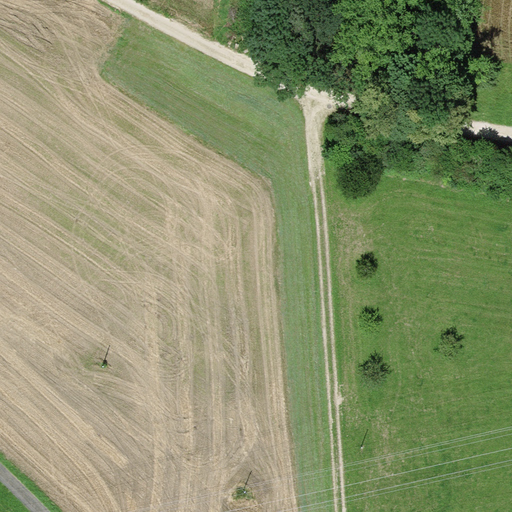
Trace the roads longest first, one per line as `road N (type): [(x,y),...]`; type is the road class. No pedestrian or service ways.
road 1 (unclassified): [(511,133),(316,102),(113,0)]
road 2 (track): [(316,102),(336,511)]
